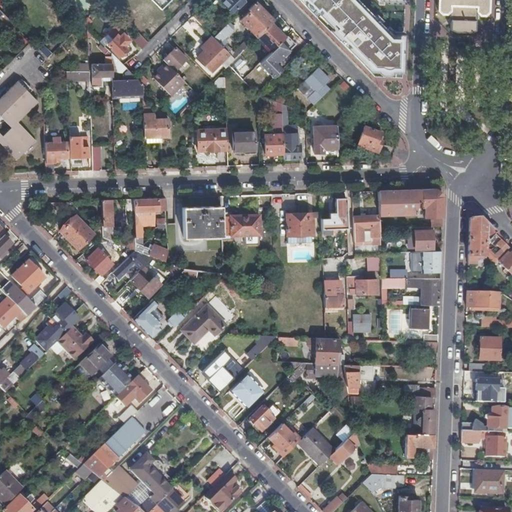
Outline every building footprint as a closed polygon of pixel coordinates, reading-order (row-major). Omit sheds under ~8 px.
[(104,0),(100,5),(100,6),(105,11),(116,0),(104,0)] [(152,0),(161,9),(170,0),(152,0)] [(245,1),(243,0),(222,0),(223,1),(222,3),(231,12),(237,6),(239,7),(245,1)] [(406,0),(299,0),(376,77),(404,79),(405,36),(387,35),(353,0),(375,0),(380,5),(406,6),(406,0)] [(438,0),(439,5),(438,6),(438,7),(439,7),(438,11),(442,14),(447,15),(450,12),(450,20),(451,21),(451,30),(456,32),(470,33),(476,30),(476,22),(477,21),(477,12),(480,16),(486,16),(489,12),(489,9),(490,9),(490,7),(489,6),(489,0),(438,0)] [(271,24),(274,21),(256,3),(249,10),(250,11),(241,20),(258,37),(271,24)] [(0,23),(8,31),(15,25),(0,9),(0,23)] [(199,10),(192,17),(201,26),(208,18),(199,10)] [(82,24),(86,27),(92,21),(88,17),(82,24)] [(286,38),(271,24),(258,37),(273,51),(286,38)] [(8,31),(25,47),(31,41),(15,25),(8,31)] [(233,30),(228,25),(214,38),(219,44),(225,38),(233,30)] [(130,40),(115,26),(107,34),(113,39),(108,44),(113,48),(111,49),(119,57),(120,55),(122,56),(126,52),(125,50),(127,48),(125,46),(130,40)] [(137,32),(132,37),(143,48),(148,43),(137,32)] [(250,45),(256,39),(252,35),(248,40),(249,41),(247,43),(250,45)] [(296,44),(288,36),(286,38),(273,51),(261,63),(272,74),(280,66),(276,63),(284,55),(285,56),(296,44)] [(143,48),(132,37),(131,39),(141,49),(143,48)] [(219,44),(214,38),(212,37),(203,45),(207,49),(198,58),(212,72),(222,62),(230,54),(223,48),(219,44)] [(230,44),(225,38),(219,44),(223,48),(228,48),(230,44)] [(241,47),(234,53),(238,57),(244,51),(241,47)] [(176,48),(163,60),(165,62),(174,71),(187,59),(176,48)] [(142,96),(142,84),(133,75),(123,65),(112,54),(112,58),(112,72),(123,73),(125,77),(131,80),(131,84),(124,84),(124,82),(112,82),(113,97),(142,96)] [(224,64),(232,56),(230,54),(222,62),(224,64)] [(112,77),(112,72),(112,58),(107,57),(107,65),(93,66),(94,87),(102,87),(101,77),(112,77)] [(174,71),(165,62),(160,67),(162,69),(158,72),(153,77),(170,95),(184,81),(174,71)] [(283,70),(280,66),(272,74),(275,78),(283,70)] [(329,80),(318,68),(298,88),(303,94),(311,86),(316,92),(329,80)] [(243,80),(247,84),(253,78),(249,74),(243,80)] [(27,88),(19,80),(0,98),(0,116),(11,128),(2,136),(0,133),(0,143),(17,160),(36,140),(17,122),(37,102),(25,90),(27,88)] [(282,104),(285,100),(278,95),(272,100),(265,98),(265,108),(274,107),(275,115),(272,115),(272,135),(265,135),(265,155),(284,155),(283,131),(282,104)] [(309,110),(320,100),(314,95),(304,105),(309,110)] [(143,107),(144,138),(147,137),(160,137),(169,137),(168,119),(155,120),(154,114),(152,114),(152,107),(143,107)] [(376,129),(365,125),(358,145),(376,152),(382,136),(375,134),(376,129)] [(339,149),(338,126),(314,126),(315,153),(324,153),(324,149),(339,149)] [(79,134),(89,135),(90,127),(80,127),(79,134)] [(198,152),(228,151),(227,129),(198,130),(198,152)] [(238,133),(233,133),(234,150),(256,150),(256,133),(247,133),(247,130),(238,130),(238,133)] [(284,155),(284,159),(300,159),(299,145),(297,145),(296,131),(283,131),(284,155)] [(72,163),(72,166),(79,166),(79,157),(89,157),(89,147),(81,147),(81,137),(70,137),(70,163),(72,163)] [(81,147),(89,147),(89,137),(81,137),(81,147)] [(47,172),(55,172),(55,159),(67,158),(67,142),(46,142),(47,172)] [(93,171),(102,170),(101,145),(92,145),(93,171)] [(185,168),(193,168),(192,147),(184,148),(185,168)] [(407,190),(379,191),(379,216),(416,214),(416,200),(422,200),(421,206),(422,206),(422,210),(425,210),(425,217),(442,217),(443,211),(443,196),(436,189),(407,190)] [(136,250),(143,254),(169,264),(169,261),(166,260),(168,251),(154,245),(152,249),(143,246),(143,237),(142,237),(141,226),(154,225),(154,212),(166,211),(165,198),(159,198),(159,197),(147,198),(135,198),(134,199),(135,213),(136,237),(136,250)] [(329,219),(321,219),(322,234),(337,234),(337,229),(347,229),(346,199),(336,199),(336,216),(329,216),(329,219)] [(102,201),(103,237),(113,241),(112,200),(102,201)] [(184,238),(223,237),(222,212),(222,207),(183,208),(184,238)] [(223,237),(224,241),(232,240),(232,236),(246,236),(258,235),(260,235),(259,216),(258,215),(256,213),(253,213),(251,216),(231,217),(231,212),(222,212),(223,237)] [(313,217),(312,214),(298,214),(298,213),(288,213),(288,214),(287,215),(287,236),(314,235),(313,223),(312,223),(312,220),(313,220),(313,217)] [(75,216),(60,231),(78,250),(94,234),(75,216)] [(379,216),(353,217),(354,241),(363,241),(363,229),(371,229),(371,241),(371,244),(380,243),(380,228),(379,216)] [(470,218),(468,264),(476,264),(477,257),(485,257),(485,256),(490,256),(490,250),(485,250),(486,241),(488,241),(496,233),(480,218),(470,218)] [(363,229),(363,241),(371,241),(371,229),(363,229)] [(432,230),(414,231),(415,240),(413,240),(413,243),(415,243),(415,248),(433,248),(432,230)] [(258,235),(246,236),(246,245),(259,245),(258,235)] [(11,245),(4,237),(0,241),(0,260),(0,261),(4,258),(2,255),(5,252),(11,245)] [(121,244),(136,250),(136,237),(132,237),(132,240),(121,241),(121,244)] [(488,267),(492,269),(497,261),(510,248),(502,240),(498,245),(503,250),(494,259),(488,267)] [(111,275),(118,268),(98,248),(86,260),(101,275),(95,281),(100,286),(111,275)] [(136,250),(126,260),(131,266),(143,254),(136,250)] [(440,266),(441,251),(421,252),(422,273),(440,273),(440,266)] [(511,274),(511,253),(502,264),(506,269),(504,271),(508,275),(511,273),(511,274)] [(366,257),(366,270),(377,270),(377,256),(366,257)] [(43,279),(28,263),(13,278),(28,294),(43,279)] [(200,272),(183,270),(181,272),(196,278),(197,275),(199,276),(200,272)] [(31,304),(0,272),(0,289),(8,298),(21,311),(27,317),(45,299),(42,295),(31,304)] [(160,283),(155,278),(151,274),(145,279),(139,273),(131,281),(148,297),(161,284),(160,283)] [(116,280),(111,275),(100,286),(105,291),(116,280)] [(355,275),(347,276),(347,288),(350,288),(350,294),(377,293),(377,279),(356,280),(355,275)] [(439,291),(440,279),(411,279),(411,286),(421,286),(421,305),(426,305),(429,305),(439,305),(439,291)] [(340,281),(323,282),(324,307),(344,307),(343,294),(341,294),(340,281)] [(127,300),(128,291),(118,290),(117,298),(127,300)] [(490,293),(467,292),(466,308),(497,309),(498,299),(500,299),(500,293),(490,293)] [(0,326),(3,329),(15,317),(21,311),(8,298),(0,306),(0,326)] [(154,299),(133,319),(147,333),(152,339),(156,335),(155,334),(161,328),(159,327),(161,324),(149,311),(158,302),(154,299)] [(0,386),(6,393),(57,342),(65,334),(90,310),(84,305),(74,314),(65,305),(58,312),(65,320),(54,331),(50,327),(35,342),(43,351),(42,352),(37,348),(32,353),(33,354),(22,366),(23,367),(9,381),(0,372),(0,386)] [(421,305),(410,305),(409,329),(428,329),(429,309),(426,309),(426,305),(421,305)] [(216,335),(226,325),(207,306),(182,331),(192,341),(206,326),(209,329),(216,335)] [(21,323),(27,317),(21,311),(15,317),(21,323)] [(168,321),(174,327),(184,317),(178,311),(168,321)] [(371,314),(353,315),(354,332),(371,332),(371,314)] [(481,319),(481,328),(496,328),(496,323),(496,319),(481,319)] [(194,343),(209,329),(206,326),(192,341),(194,343)] [(65,334),(57,342),(75,361),(91,346),(90,345),(94,342),(87,335),(84,339),(73,327),(65,334)] [(438,343),(438,335),(424,335),(424,342),(438,343)] [(301,337),(278,336),(278,340),(278,345),(300,345),(301,337)] [(325,338),(316,338),(315,363),(331,363),(335,364),(338,364),(338,355),(342,355),(342,348),(338,348),(339,339),(325,338)] [(500,339),(480,339),(479,361),(499,361),(500,351),(502,351),(502,349),(500,349),(500,339)] [(424,342),(420,342),(420,352),(437,353),(438,343),(424,342)] [(111,357),(99,345),(86,359),(98,371),(111,357)] [(277,361),(303,362),(308,362),(310,362),(310,356),(298,356),(298,351),(278,350),(277,361)] [(116,363),(111,357),(98,371),(103,376),(116,363)] [(331,363),(315,363),(310,362),(308,362),(307,375),(315,375),(331,375),(331,363)] [(122,368),(117,363),(116,363),(103,376),(99,380),(117,398),(125,389),(134,381),(126,372),(122,368)] [(481,372),(482,363),(468,363),(467,371),(481,372)] [(355,364),(344,364),(348,386),(359,386),(359,370),(355,370),(355,364)] [(208,380),(220,392),(234,378),(222,365),(208,380)] [(296,369),(292,373),(305,387),(309,382),(296,369)] [(247,374),(231,390),(247,407),(263,391),(247,374)] [(292,375),(290,378),(296,384),(298,381),(292,375)] [(152,391),(138,377),(134,381),(125,389),(139,404),(152,391)] [(474,379),(473,402),(484,403),(484,397),(492,397),(492,395),(489,394),(490,379),(474,379)] [(436,397),(436,389),(419,388),(419,397),(436,397)] [(306,400),(309,403),(315,397),(312,394),(306,400)] [(362,405),(361,395),(349,396),(349,405),(362,405)] [(31,401),(37,407),(42,401),(37,396),(31,401)] [(436,405),(436,397),(419,397),(416,396),(415,434),(435,435),(435,416),(435,409),(431,409),(431,405),(436,405)] [(331,410),(340,401),(336,397),(327,406),(331,410)] [(18,405),(11,399),(9,401),(16,408),(18,405)] [(306,400),(297,409),(300,412),(309,403),(306,400)] [(480,424),(462,424),(462,431),(506,433),(507,433),(507,429),(511,428),(511,409),(510,409),(510,403),(492,403),(491,415),(488,415),(485,416),(485,419),(487,421),(487,428),(480,427),(480,424)] [(131,418),(138,411),(132,405),(120,418),(126,424),(131,418)] [(263,405),(250,418),(262,430),(279,412),(274,408),(275,407),(273,405),(268,410),(263,405)] [(320,420),(329,411),(323,405),(315,414),(320,420)] [(100,479),(101,480),(103,478),(101,476),(145,433),(131,418),(126,424),(83,465),(93,473),(100,479)] [(195,440),(206,429),(201,423),(190,434),(195,440)] [(282,423),(268,437),(275,444),(280,449),(278,451),(284,457),(298,442),(301,439),(296,434),(294,435),(289,430),(282,423)] [(44,433),(37,427),(33,431),(41,437),(44,433)] [(330,456),(336,450),(313,427),(301,439),(298,442),(321,465),(330,456)] [(359,442),(354,431),(336,450),(330,456),(338,464),(354,447),(359,442)] [(506,433),(462,431),(461,443),(478,444),(481,440),(481,437),(487,437),(486,457),(505,457),(506,433)] [(435,435),(415,434),(407,434),(406,457),(414,457),(415,447),(434,447),(435,435)] [(209,454),(220,443),(216,438),(205,449),(209,454)] [(67,460),(79,470),(83,465),(71,455),(67,460)] [(141,482),(160,463),(159,462),(152,462),(145,455),(129,471),(138,481),(135,484),(118,467),(103,482),(124,499),(141,482)] [(223,469),(228,474),(239,463),(234,458),(223,469)] [(149,511),(171,491),(172,490),(166,484),(161,479),(165,475),(165,468),(160,463),(141,482),(154,494),(151,498),(150,497),(150,498),(138,511),(140,511),(149,511)] [(398,465),(368,463),(372,473),(397,475),(398,475),(398,465)] [(79,470),(88,478),(93,473),(83,465),(79,470)] [(502,471),(478,470),(478,482),(476,482),(475,493),(501,494),(502,471)] [(0,477),(0,499),(1,501),(4,498),(9,503),(22,490),(5,472),(0,477)] [(97,481),(100,479),(93,473),(88,478),(94,482),(96,480),(97,481)] [(397,475),(372,473),(364,481),(374,491),(375,493),(377,492),(375,490),(382,487),(397,488),(397,475)] [(228,474),(204,497),(218,511),(220,511),(240,494),(233,486),(236,482),(228,474)] [(161,479),(166,484),(171,480),(165,475),(161,479)] [(110,511),(118,505),(124,499),(103,482),(102,481),(82,500),(94,511),(110,511)] [(364,481),(357,488),(367,497),(374,491),(364,481)] [(141,482),(124,499),(138,511),(150,498),(150,497),(151,498),(154,494),(141,482)] [(175,511),(184,504),(171,491),(149,511),(175,511)] [(338,497),(322,511),(332,511),(347,497),(345,495),(341,500),(338,497)] [(19,496),(4,511),(31,511),(36,508),(34,507),(32,509),(29,506),(34,500),(30,496),(24,501),(19,496)] [(35,505),(39,509),(48,499),(44,496),(35,505)] [(408,496),(399,496),(398,511),(418,511),(419,500),(408,500),(408,496)] [(140,511),(138,511),(124,499),(118,505),(123,510),(120,511),(140,511)] [(371,511),(361,502),(350,511),(371,511)]
